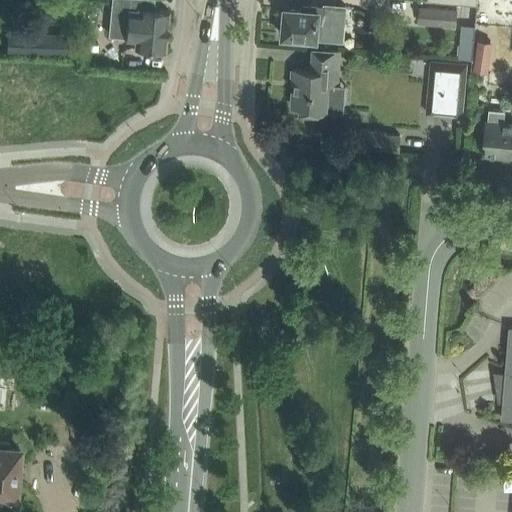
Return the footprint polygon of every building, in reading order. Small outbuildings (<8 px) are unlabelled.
[(135,47),(145,48),(165,50),(169,10),(152,8),(152,0),(112,0),(109,35),(135,38),(135,47)] [(281,23),(280,32),(284,35),(317,38),(317,37),(328,38),(330,20),(345,22),(346,6),(325,4),(325,6),(303,4),(303,9),(286,7),(285,21),(281,23)] [(420,5),(419,23),(457,26),(458,9),(420,5)] [(8,31),(7,52),(44,53),(44,33),(8,31)] [(479,39),(474,69),(489,72),(494,41),(479,39)] [(461,42),(460,54),(474,56),(475,43),(461,42)] [(342,50),(334,49),(314,48),(313,69),(293,68),(292,82),(296,82),(295,89),(294,89),(293,106),(302,107),(302,110),(326,112),(328,84),(339,85),(342,50)] [(432,59),(427,112),(463,115),(468,62),(432,59)] [(488,121),(487,121),(485,153),(510,155),(510,159),(511,158),(511,122),(505,122),(506,110),(489,108),(488,121)] [(362,131),(361,146),(400,149),(401,134),(362,131)] [(449,161),(449,171),(459,172),(460,162),(449,161)] [(502,417),(511,418),(511,325),(510,325),(502,417)] [(38,374),(38,379),(42,383),(47,383),(51,380),(51,374),(47,371),(42,370),(38,374)] [(0,493),(16,494),(19,447),(8,446),(8,441),(0,440),(0,493)]
